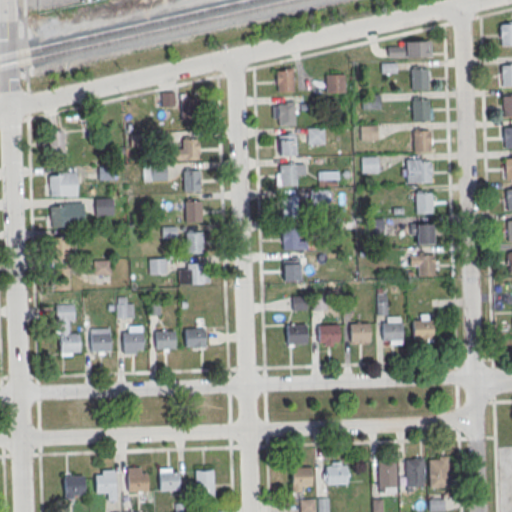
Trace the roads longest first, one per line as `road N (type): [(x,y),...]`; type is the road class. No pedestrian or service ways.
road 1 (residential): [(0,440),(433,424),(511,380)]
road 2 (residential): [(4,0),(21,511)]
road 3 (residential): [(460,5),(478,511)]
road 4 (residential): [(481,0),(0,109)]
road 5 (residential): [(474,377),(0,394)]
road 6 (residential): [(233,57),(250,511)]
